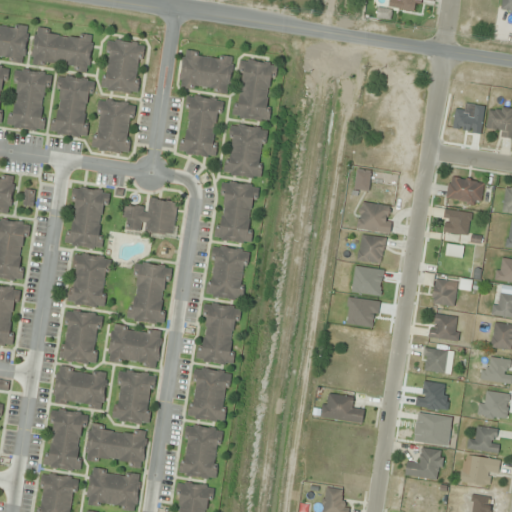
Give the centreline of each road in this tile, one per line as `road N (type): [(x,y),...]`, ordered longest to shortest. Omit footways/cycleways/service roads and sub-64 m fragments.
road 1 (residential): [(8,511),(63,160),(149,173),(173,12)]
road 2 (residential): [(373,511),(452,0)]
road 3 (tertiary): [(511,62),(92,0)]
road 4 (residential): [(149,173),(186,180),(194,199),(146,511)]
